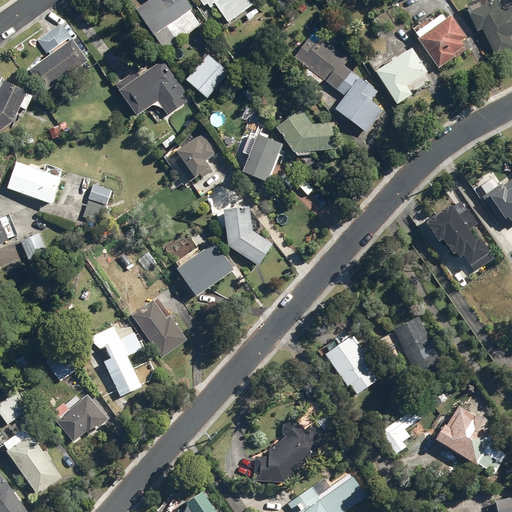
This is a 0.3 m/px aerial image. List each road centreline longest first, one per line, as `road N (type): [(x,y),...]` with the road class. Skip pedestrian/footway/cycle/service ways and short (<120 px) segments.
road 1 (residential): [(511,106),(405,181),(116,511)]
road 2 (unknown): [(287,337),(390,478),(478,511)]
